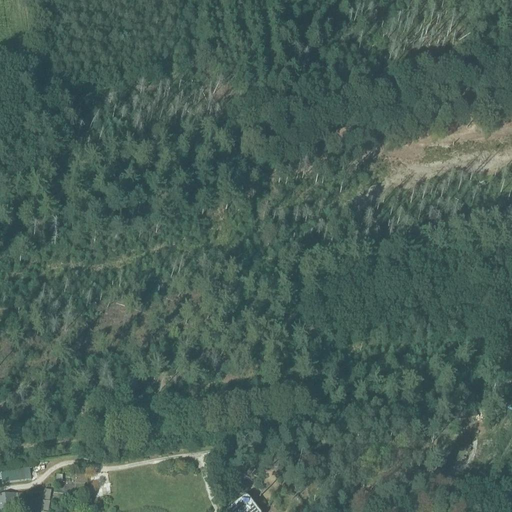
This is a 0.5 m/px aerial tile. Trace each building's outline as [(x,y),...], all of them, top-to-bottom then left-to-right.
[(2,484),(25,481),(24,469),(0,472),(2,484)] [(50,501),(51,491),(44,490),(43,500),(50,501)] [(0,511),(16,511),(15,495),(0,496),(0,511)] [(257,511),(248,500),(248,499),(247,499),(245,499),(244,499),(243,499),(227,511),(226,511),(257,511)] [(43,501),(41,511),(45,511),(48,511),(50,502),(43,501)]
